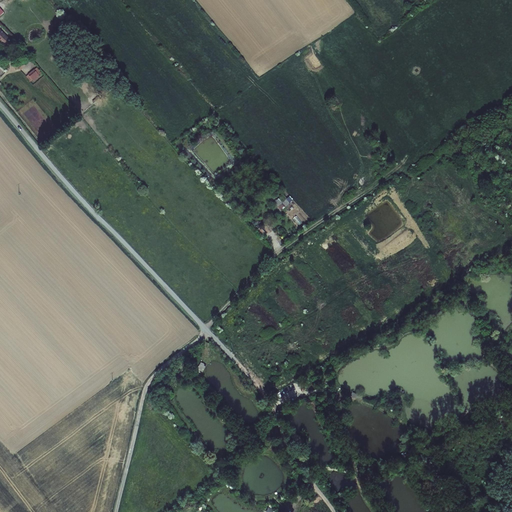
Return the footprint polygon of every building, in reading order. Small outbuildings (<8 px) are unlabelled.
[(0,38),(8,46),(13,40),(0,27),(0,38)] [(33,67),(27,72),(32,77),(38,72),(33,67)] [(293,201),(289,196),(286,199),(283,195),(273,203),(280,211),(293,201)] [(259,224),(255,227),(259,236),(264,233),(259,224)] [(201,362),(197,369),(202,372),(206,366),(201,362)]
